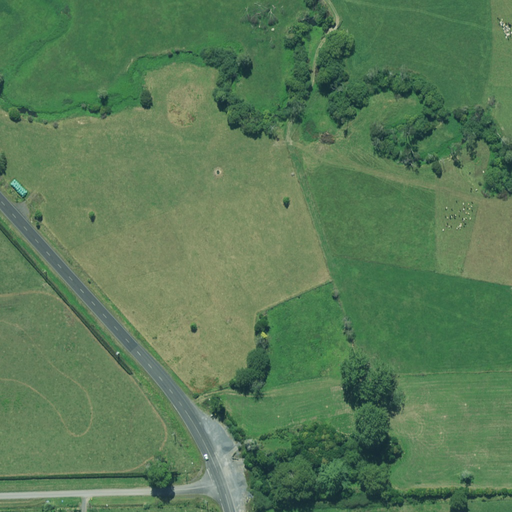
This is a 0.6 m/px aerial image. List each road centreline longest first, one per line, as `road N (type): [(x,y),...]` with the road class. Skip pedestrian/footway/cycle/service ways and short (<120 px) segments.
road 1 (secondary): [(0,199),(171,392),(221,482)]
road 2 (unclassified): [(0,497),(221,482)]
